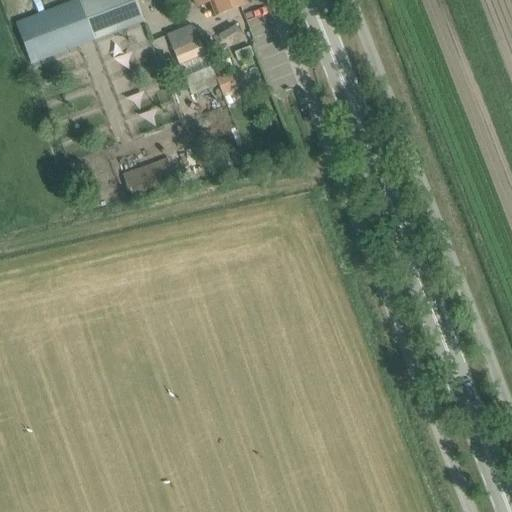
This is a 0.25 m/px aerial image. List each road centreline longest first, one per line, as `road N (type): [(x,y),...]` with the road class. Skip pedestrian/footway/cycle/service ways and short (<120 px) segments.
road 1 (primary): [(511,511),(312,0)]
road 2 (unclassified): [(470,511),(271,0)]
road 3 (unclassified): [(511,413),(351,0)]
